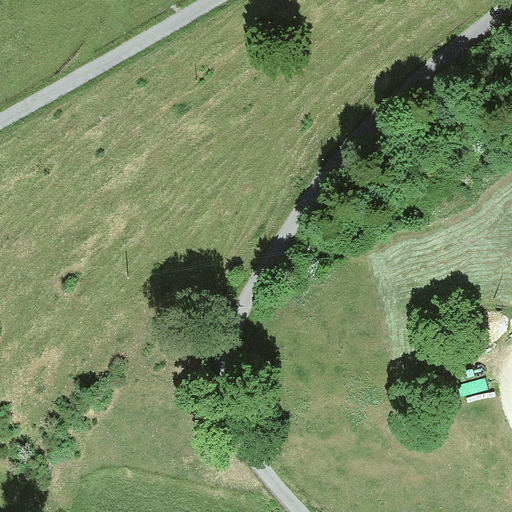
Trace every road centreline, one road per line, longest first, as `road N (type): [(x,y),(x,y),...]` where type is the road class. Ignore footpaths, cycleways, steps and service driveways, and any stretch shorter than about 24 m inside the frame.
road 1 (unclassified): [(297,511),(254,464),(235,428),(226,350),(240,305),(395,96),(511,1)]
road 2 (unclassified): [(211,0),(0,122)]
